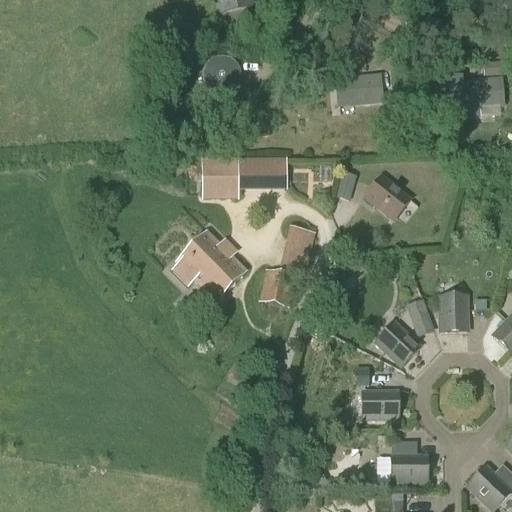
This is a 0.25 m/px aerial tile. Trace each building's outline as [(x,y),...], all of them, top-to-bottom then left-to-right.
[(220,0),(223,17),(254,10),(251,0),(220,0)] [(238,73),(238,72),(236,69),(235,68),(234,66),(232,64),(230,63),(229,62),(226,61),(222,60),(220,60),(219,60),(215,61),(212,62),(209,64),(207,66),(205,68),(204,70),(203,72),(203,74),(203,75),(202,76),(202,78),(202,79),(202,81),(203,83),(203,85),(204,87),(205,89),(206,90),(208,92),(210,94),(212,95),(214,96),(216,96),(218,97),(221,97),(223,97),(226,96),(229,95),(230,94),(232,93),(234,91),(235,90),(236,88),(237,87),(238,85),(238,83),(239,81),(239,79),(239,77),(239,75),(238,73)] [(500,79),(499,65),(483,66),(483,80),(500,79)] [(335,81),(338,110),(385,106),(382,77),(335,81)] [(504,110),(502,81),(456,84),(458,113),(504,110)] [(200,162),(191,162),(191,174),(201,174),(200,203),(238,203),(238,194),(286,194),(286,161),(200,161),(200,162)] [(349,203),(355,178),(342,175),(335,200),(349,203)] [(364,202),(372,208),(392,224),(408,204),(380,181),(364,202)] [(258,305),(289,311),(296,280),(294,279),(296,269),(307,271),(315,235),(288,229),(278,275),(265,272),(258,305)] [(245,276),(230,261),(236,256),(227,247),(222,253),(205,235),(174,267),(215,307),(245,276)] [(437,301),(438,337),(465,336),(464,301),(437,301)] [(511,317),(490,341),(510,359),(511,356),(511,317)] [(373,347),(399,371),(418,352),(391,328),(373,347)] [(354,371),(354,390),(367,390),(367,371),(354,371)] [(396,423),(396,397),(360,397),(360,424),(396,423)] [(310,448),(326,455),(331,443),(316,436),(310,448)] [(511,441),(503,451),(511,459),(511,441)] [(425,461),(389,461),(389,488),(425,488),(425,461)] [(494,481),(491,479),(483,471),(465,491),(487,511),(493,511),(509,496),(511,498),(511,479),(508,476),(503,480),(499,476),(494,481)]
